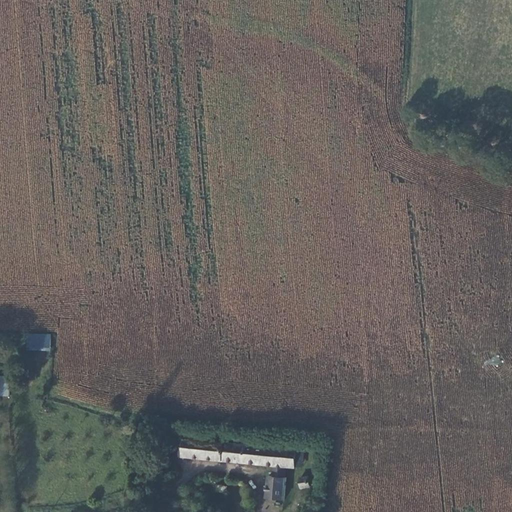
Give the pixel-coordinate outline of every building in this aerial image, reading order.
[(25,350),(50,351),(51,334),(26,333),(25,350)] [(5,402),(13,403),(13,393),(6,392),(5,402)] [(13,403),(35,406),(37,396),(13,393),(13,403)] [(281,464),(296,465),(297,447),(178,436),(177,454),(266,462),(281,464)] [(280,474),(281,464),(266,462),(265,473),(280,474)] [(261,496),(278,496),(280,474),(265,473),(263,473),(261,496)] [(310,481),(310,479),(309,477),(307,475),(305,475),(303,476),(303,474),(294,474),(293,484),(303,484),(303,482),(305,483),(308,482),(310,481)]
